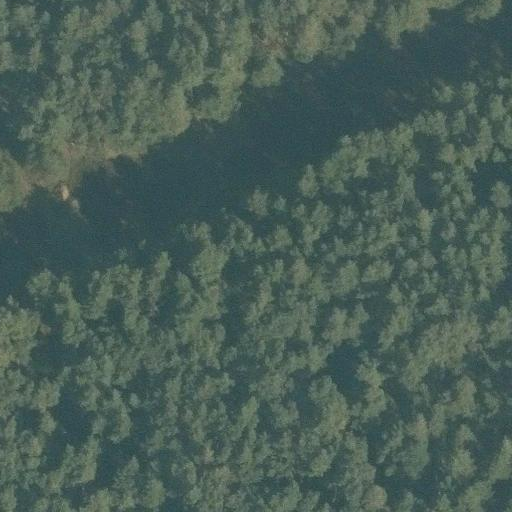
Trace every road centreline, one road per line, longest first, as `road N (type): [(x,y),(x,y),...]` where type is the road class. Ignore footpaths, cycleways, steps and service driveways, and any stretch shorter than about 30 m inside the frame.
road 1 (track): [(511,89),(0,318)]
road 2 (track): [(0,117),(80,283)]
